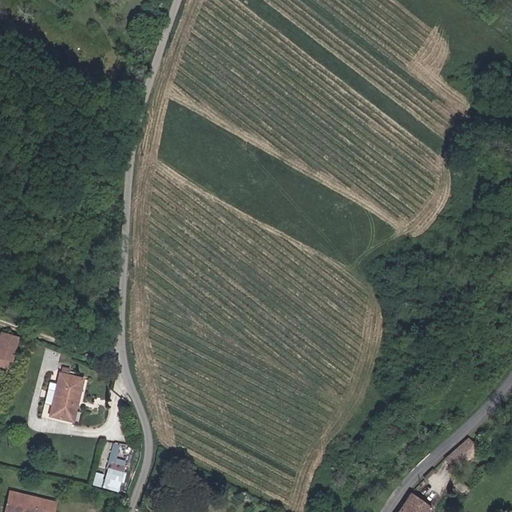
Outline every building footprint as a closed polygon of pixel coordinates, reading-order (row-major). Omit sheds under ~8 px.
[(0,358),(9,360),(15,336),(1,333),(0,337),(0,358)] [(72,421),(83,376),(68,373),(70,368),(63,366),(62,372),(59,371),(49,416),(72,421)] [(480,450),(469,437),(446,458),(457,470),(480,450)] [(125,462),(112,459),(110,467),(124,470),(125,462)] [(55,511),(58,501),(9,490),(4,511),(55,511)] [(415,494),(402,511),(432,511),(435,508),(415,494)]
